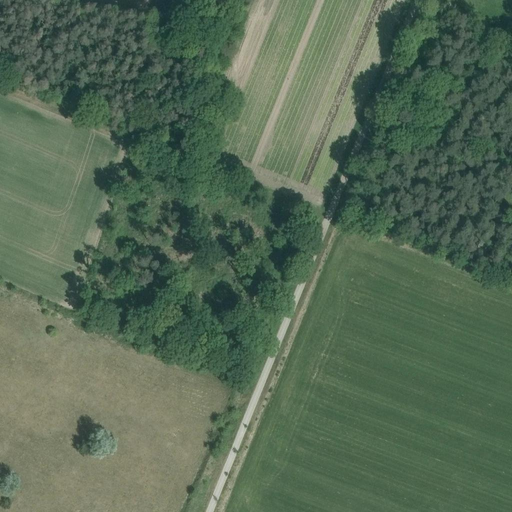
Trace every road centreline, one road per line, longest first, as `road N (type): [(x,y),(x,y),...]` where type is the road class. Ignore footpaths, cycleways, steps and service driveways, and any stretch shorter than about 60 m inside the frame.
road 1 (unclassified): [(212,511),(421,0)]
road 2 (track): [(0,85),(333,215)]
